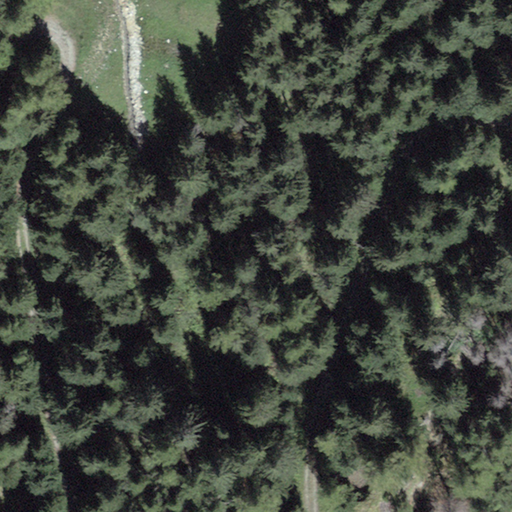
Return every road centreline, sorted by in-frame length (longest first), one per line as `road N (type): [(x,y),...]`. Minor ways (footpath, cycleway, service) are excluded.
road 1 (track): [(69,511),(62,422),(29,239),(38,157),(72,81),(52,36),(20,32),(0,76)]
road 2 (track): [(511,107),(387,131),(328,387),(314,511)]
